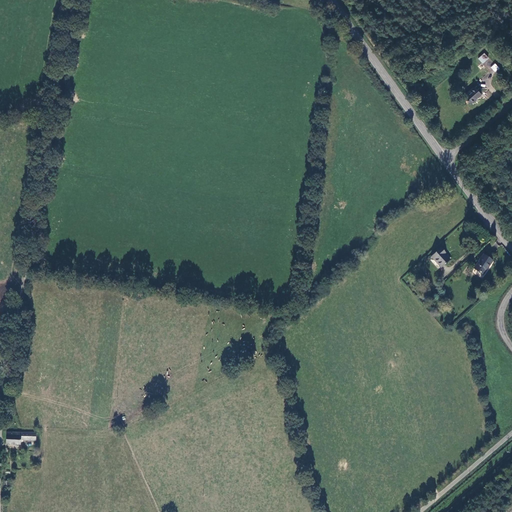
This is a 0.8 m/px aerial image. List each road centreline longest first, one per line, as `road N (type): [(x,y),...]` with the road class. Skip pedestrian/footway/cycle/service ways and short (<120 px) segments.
road 1 (track): [(0,423),(73,0)]
road 2 (tertiary): [(335,0),(511,244)]
